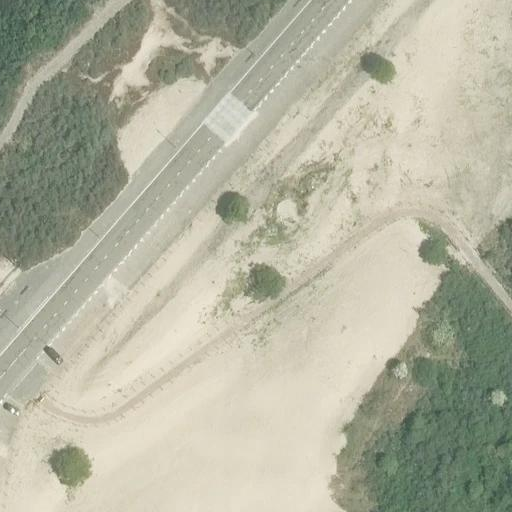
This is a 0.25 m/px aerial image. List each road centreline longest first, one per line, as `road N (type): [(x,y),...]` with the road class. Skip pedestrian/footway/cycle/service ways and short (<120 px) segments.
road 1 (tertiary): [(0,427),(365,0)]
road 2 (unknown): [(121,0),(31,80),(0,142)]
